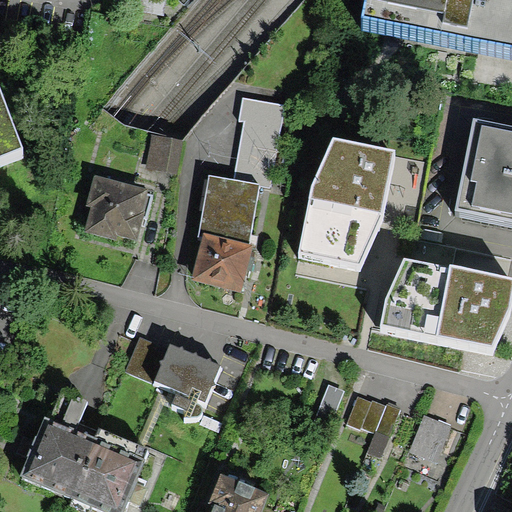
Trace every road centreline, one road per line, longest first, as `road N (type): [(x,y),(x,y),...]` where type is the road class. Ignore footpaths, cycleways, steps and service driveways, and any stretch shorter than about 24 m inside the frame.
road 1 (residential): [(507,397),(0,266)]
road 2 (residential): [(455,511),(507,397)]
